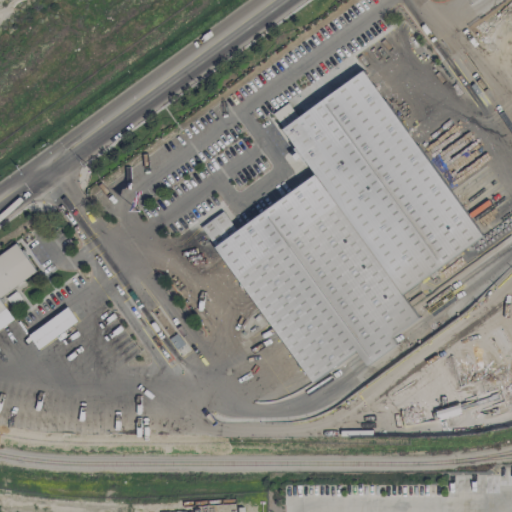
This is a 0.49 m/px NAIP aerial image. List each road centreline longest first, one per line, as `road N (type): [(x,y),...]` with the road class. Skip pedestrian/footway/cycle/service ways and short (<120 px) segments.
road 1 (secondary): [(273,0),(143,96)]
road 2 (secondary): [(143,96),(43,169)]
